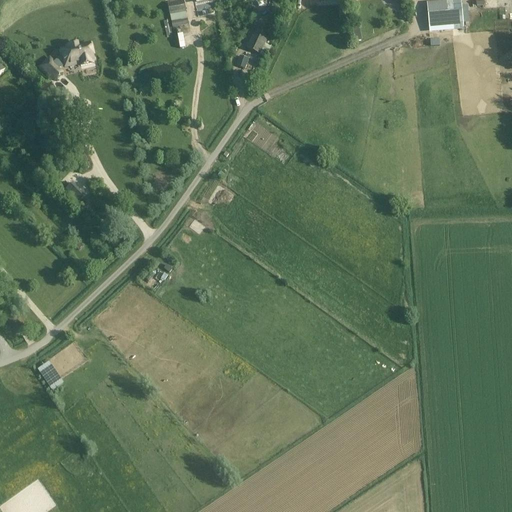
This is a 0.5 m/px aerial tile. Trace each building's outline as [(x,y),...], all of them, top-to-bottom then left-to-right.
[(187,19),(186,13),(183,1),(168,4),(170,17),(171,22),(172,28),(188,25),(187,19)] [(461,1),(427,4),(429,28),(453,26),(453,25),(463,24),(461,1)] [(358,21),(351,23),(355,43),(362,42),(358,21)] [(247,50),(260,56),(271,32),(258,26),(247,50)] [(50,57),(39,68),(54,83),(64,74),(60,70),(61,68),(64,68),(64,70),(79,67),(79,68),(94,65),(94,63),(95,63),(91,43),(79,45),(79,44),(66,47),(66,48),(60,50),(62,58),(58,59),(55,62),(50,57)] [(237,67),(244,69),(248,60),(240,57),(237,67)] [(66,187),(61,192),(66,197),(71,193),(66,187)] [(79,251),(83,247),(79,242),(75,246),(79,251)] [(8,319),(19,331),(25,325),(15,313),(8,319)] [(43,368),(38,371),(53,393),(63,385),(60,381),(54,384),(43,368)]
